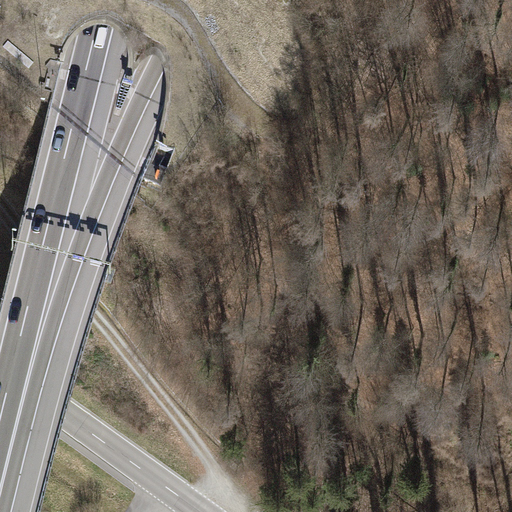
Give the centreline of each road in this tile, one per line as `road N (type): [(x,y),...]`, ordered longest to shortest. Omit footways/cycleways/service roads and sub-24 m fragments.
road 1 (motorway): [(0,511),(96,201),(160,60),(198,0)]
road 2 (motorway): [(0,422),(105,0)]
road 3 (track): [(224,511),(206,456),(0,213)]
road 4 (unclassified): [(0,367),(200,511)]
road 5 (track): [(168,0),(188,17),(237,99),(278,131)]
